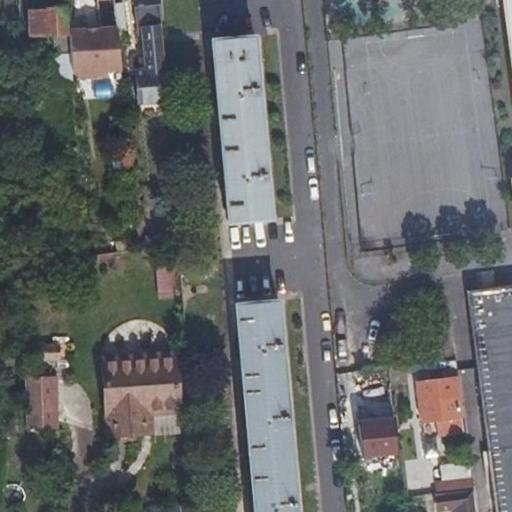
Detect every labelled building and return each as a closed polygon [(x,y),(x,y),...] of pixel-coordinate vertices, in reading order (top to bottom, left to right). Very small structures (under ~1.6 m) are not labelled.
[(161,99),(159,69),(156,26),(161,26),(159,0),(152,0),(132,1),(133,27),(139,27),(141,62),(135,62),(136,67),(131,68),(133,101),(161,99)] [(511,283),(468,290),(496,511),(511,511),(511,0),(504,0),(511,61),(511,283)] [(62,9),(45,9),(28,10),(29,35),(56,34),(57,55),(69,54),(68,39),(68,33),(63,32),(62,9)] [(115,26),(68,29),(68,33),(68,39),(69,54),(70,72),(117,69),(115,26)] [(228,222),(248,220),(267,218),(251,36),(212,40),(228,222)] [(235,304),(246,430),(253,511),(292,511),(274,300),(235,304)] [(105,433),(140,432),(175,431),(171,355),(102,356),(105,433)] [(389,371),(390,379),(391,387),(403,386),(401,370),(389,371)] [(57,375),(25,375),(25,428),(57,428),(57,375)] [(442,385),(441,382),(440,379),(427,381),(428,386),(417,388),(422,427),(459,422),(454,384),(442,385)] [(394,418),(376,419),(357,421),(360,454),(398,450),(394,418)] [(438,488),(439,498),(472,494),(468,465),(455,467),(456,477),(452,478),(453,486),(438,488)] [(474,511),(472,494),(439,498),(440,511),(474,511)]
